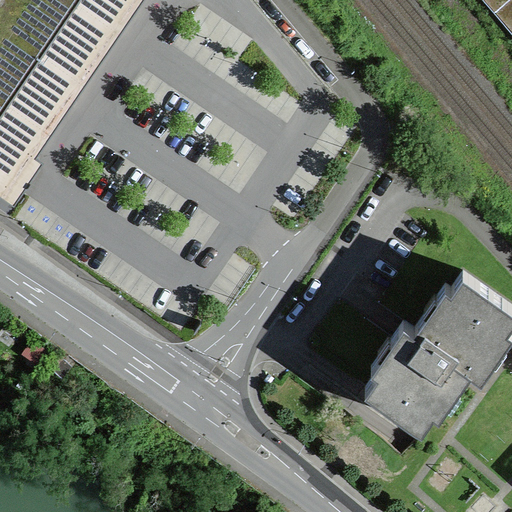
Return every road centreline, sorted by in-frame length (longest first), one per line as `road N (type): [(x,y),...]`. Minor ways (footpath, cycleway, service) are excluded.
road 1 (residential): [(193,400),(370,156),(375,137),(366,103),(276,0)]
road 2 (primary): [(193,400),(0,261)]
road 3 (primary): [(339,511),(193,400)]
